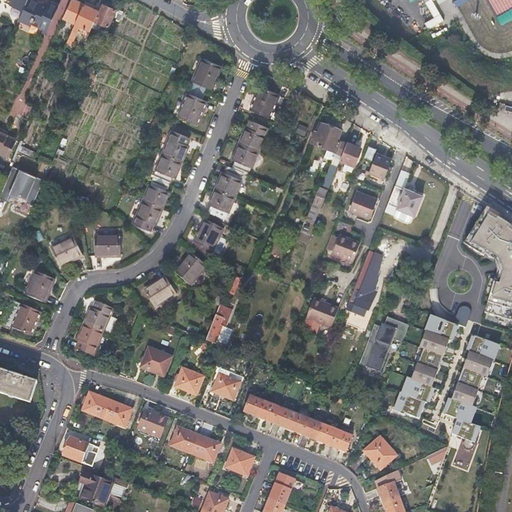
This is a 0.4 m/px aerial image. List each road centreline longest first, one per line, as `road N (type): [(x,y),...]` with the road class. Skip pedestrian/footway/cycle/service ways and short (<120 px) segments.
road 1 (residential): [(251,46),(177,229),(158,257),(125,279),(87,281),(75,291),(50,353)]
road 2 (secondary): [(291,48),(511,198)]
road 3 (secondary): [(511,154),(309,25)]
road 4 (residential): [(272,443),(165,398),(66,375)]
road 5 (unknown): [(412,130),(349,288)]
road 6 (residential): [(23,507),(68,396),(66,375)]
road 7 (residential): [(365,511),(350,478),(272,443)]
